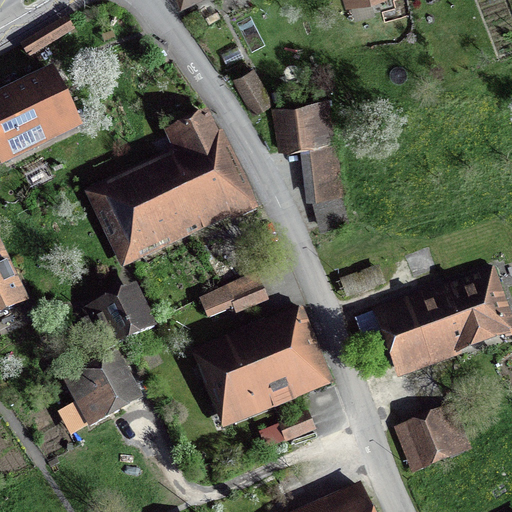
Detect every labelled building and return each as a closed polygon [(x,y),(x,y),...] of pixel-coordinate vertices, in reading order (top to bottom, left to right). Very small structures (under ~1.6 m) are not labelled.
[(74,30),(67,17),(20,44),(28,57),(74,30)] [(83,128),(54,66),(0,92),(0,164),(1,167),(83,128)] [(274,103),(253,66),(232,78),(253,115),(274,103)] [(300,149),(307,200),(312,200),(320,231),(350,223),(343,195),(329,97),(272,107),(278,152),(300,149)] [(85,189),(121,268),(228,219),(229,221),(259,208),(223,131),(219,133),(208,110),(164,130),(172,149),(85,189)] [(0,316),(29,303),(0,241),(0,316)] [(392,366),(397,379),(463,356),(462,353),(511,335),(511,314),(495,266),(477,272),(478,274),(431,290),(430,288),(372,308),(373,312),(355,318),(374,373),(392,366)] [(268,300),(256,273),(198,298),(207,318),(233,307),(236,314),(268,300)] [(157,325),(136,283),(82,309),(103,352),(157,325)] [(206,389),(318,345),(303,307),(191,351),(206,389)] [(0,319),(0,321),(7,333),(22,324),(14,311),(0,319)] [(206,389),(222,428),(334,384),(318,345),(206,389)] [(89,428),(144,399),(118,351),(63,380),(89,428)] [(472,450),(453,404),(394,427),(412,474),(472,450)] [(293,441),(317,432),(312,417),(287,427),(293,441)] [(374,511),(361,482),(293,511),(374,511)]
